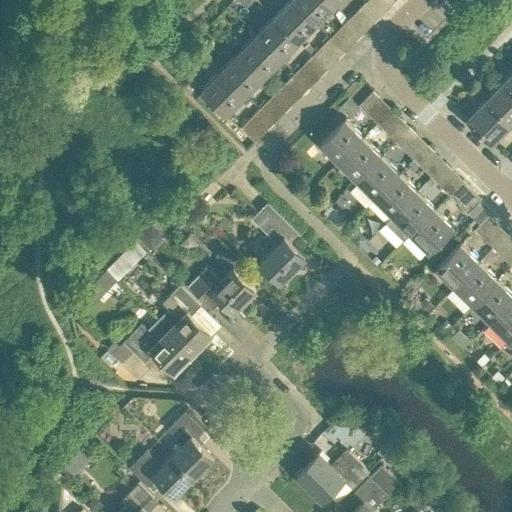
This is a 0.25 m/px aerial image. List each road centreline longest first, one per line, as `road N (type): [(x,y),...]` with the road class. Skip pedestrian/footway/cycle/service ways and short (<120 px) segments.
road 1 (residential): [(247,479),(291,434),(295,414),(244,364),(227,369),(216,405),(242,456)]
road 2 (residential): [(419,0),(383,46),(386,69),(511,197)]
